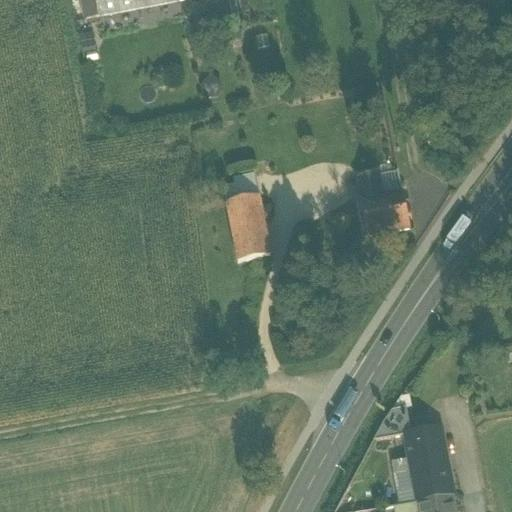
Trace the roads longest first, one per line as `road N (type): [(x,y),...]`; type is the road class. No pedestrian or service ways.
road 1 (primary): [(297,511),(351,412),(511,174)]
road 2 (track): [(351,412),(290,385),(0,439)]
road 3 (track): [(388,0),(417,184),(436,229)]
